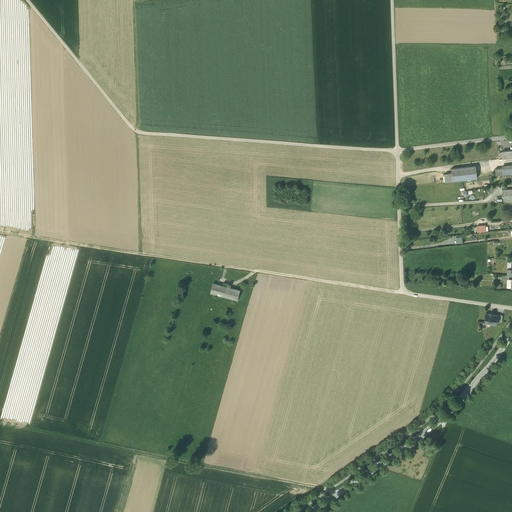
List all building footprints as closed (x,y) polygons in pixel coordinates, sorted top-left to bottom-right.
[(511,174),(511,165),(502,167),(502,169),(503,175),(511,174)] [(475,166),(451,169),(451,173),(452,181),(477,178),(475,166)] [(445,182),(452,181),(451,173),(444,173),(445,182)] [(511,188),(502,190),(503,203),(511,201),(511,188)] [(242,294),(215,287),(213,297),(239,305),(242,294)] [(494,314),(489,314),(489,315),(485,314),(484,323),(496,325),(496,321),(497,316),(493,315),(494,314)]
